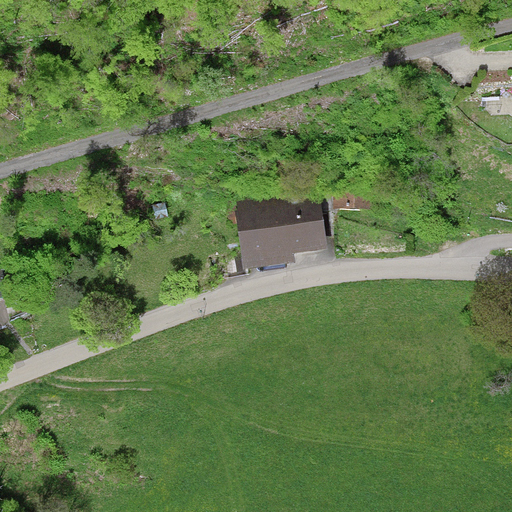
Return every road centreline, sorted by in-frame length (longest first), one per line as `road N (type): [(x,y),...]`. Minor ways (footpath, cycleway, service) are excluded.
road 1 (residential): [(511,26),(0,172)]
road 2 (residential): [(0,380),(265,284),(341,269),(461,267)]
